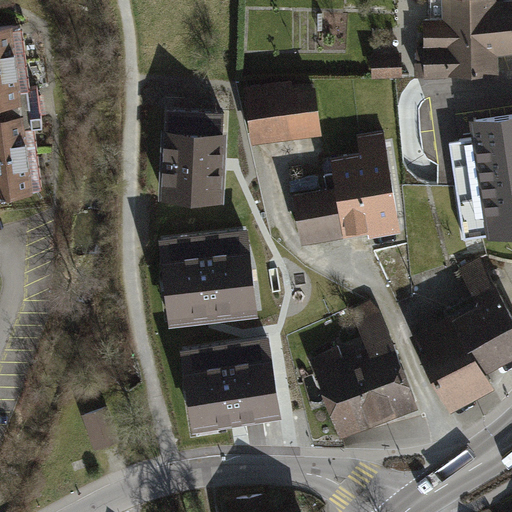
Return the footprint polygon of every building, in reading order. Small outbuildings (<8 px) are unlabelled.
[(511,0),(430,0),(430,16),(426,17),(426,43),(419,43),(420,60),(417,60),(417,76),(497,73),(497,52),(511,49),(511,0)] [(22,23),(0,25),(0,190),(42,185),(35,123),(42,123),(37,82),(29,83),(22,23)] [(401,51),(374,52),(375,76),(402,74),(401,51)] [(288,81),(247,85),(252,141),(323,134),(316,85),(288,84),(288,81)] [(511,114),(479,118),(484,154),(462,157),(454,92),(410,98),(416,171),(440,169),(443,187),(457,187),(464,237),(511,230),(511,114)] [(221,198),(228,109),(166,105),(160,193),(221,198)] [(391,146),(388,127),(357,132),(360,155),(372,229),(400,225),(388,151),(391,146)] [(346,233),(372,229),(360,155),(348,156),(348,153),(344,154),(344,157),(334,158),(338,186),(346,233)] [(346,233),(338,186),(295,193),(303,240),(346,233)] [(256,306),(248,226),(160,235),(169,315),(256,306)] [(459,314),(455,316),(484,369),(511,354),(511,309),(482,254),(460,266),(482,307),(461,318),(459,314)] [(339,349),(313,359),(340,429),(381,414),(382,416),(418,403),(402,361),(400,361),(393,342),(391,343),(378,309),(357,318),(369,348),(343,358),(339,349)] [(492,384),(455,316),(451,318),(453,321),(423,337),(419,331),(414,334),(451,405),(492,384)] [(280,412),(268,332),(181,345),(192,424),(280,412)] [(82,413),(95,449),(119,440),(107,405),(82,413)] [(264,511),(262,492),(232,496),(234,511),(264,511)]
